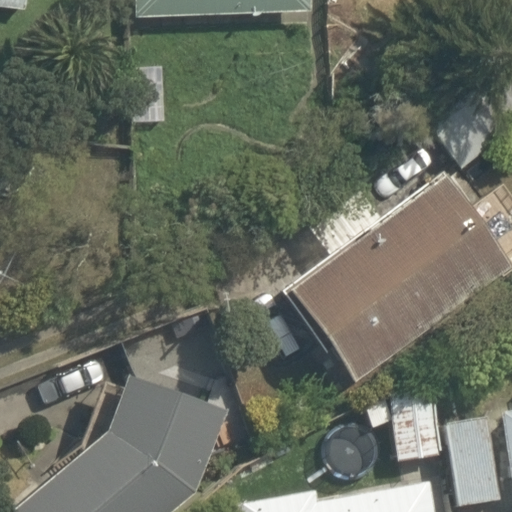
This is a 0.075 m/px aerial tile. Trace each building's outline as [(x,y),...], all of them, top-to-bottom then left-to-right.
[(25,0),(0,0),(0,10),(24,13),(25,0)] [(131,0),(132,22),(309,15),(308,0),(131,0)] [(440,181),(282,295),(348,388),(505,271),(479,237),(502,221),(484,199),(464,214),(440,181)] [(172,511),(191,496),(221,414),(122,382),(101,437),(9,511),(172,511)] [(428,391),(385,398),(396,466),(439,459),(428,391)] [(511,413),(496,416),(511,511),(511,413)] [(497,503),(484,421),(442,429),(455,511),(497,503)] [(428,511),(424,486),(311,506),(309,494),(235,508),(236,511),(428,511)]
